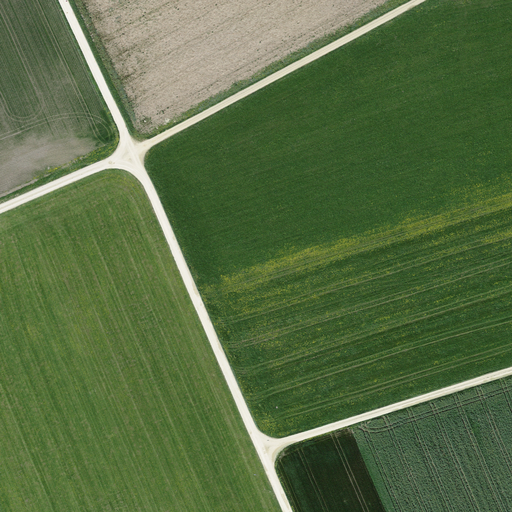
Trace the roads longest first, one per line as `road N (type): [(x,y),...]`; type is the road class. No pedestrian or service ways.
road 1 (track): [(0,208),(130,153),(287,511)]
road 2 (track): [(420,0),(130,153)]
road 3 (track): [(257,447),(511,369)]
road 4 (track): [(61,0),(130,153)]
